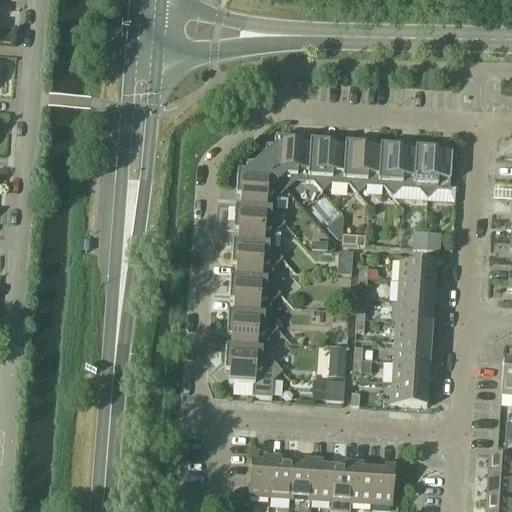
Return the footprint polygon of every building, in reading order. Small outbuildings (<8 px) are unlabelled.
[(259,161),(286,193),(295,185),(307,185),(309,148),(308,148),(298,147),(298,143),(274,141),(273,149),(272,149),(264,149),(264,157),(259,161)] [(309,148),(307,185),(312,186),(320,195),(330,187),(342,188),(344,150),(343,150),(333,150),(333,145),(309,143),(308,148),(309,148)] [(344,150),(342,188),(347,188),(356,197),(365,189),(377,190),(379,153),(368,152),(368,147),(344,146),(343,150),(344,150)] [(379,153),(377,190),(382,190),(391,200),(394,204),(426,205),(426,202),(417,193),(412,192),(414,155),(403,154),(404,149),(379,148),(379,153)] [(414,155),(412,192),(417,193),(426,202),(426,205),(454,207),(454,202),(455,191),(448,190),(450,157),(438,157),(439,152),(414,150),(414,155)] [(236,174),(235,198),(239,199),(239,209),(239,210),(276,212),(277,200),(286,193),(259,161),(253,166),(245,165),(245,174),(244,174),(236,174)] [(237,234),(236,244),(236,245),(274,247),(274,236),(284,227),(275,217),(276,212),(239,210),(239,209),(234,209),(232,234),(237,234)] [(334,225),(326,232),(336,244),(341,239),(342,222),(340,219),(334,225)] [(353,248),(363,248),(364,235),(354,234),(353,248)] [(412,235),(411,253),(422,254),(423,236),(412,235)] [(441,237),(423,236),(422,254),(440,255),(441,237)] [(232,244),(230,269),(235,269),(234,280),(271,283),(272,271),(282,262),(273,253),(274,247),(236,245),(236,244),(232,244)] [(310,245),(310,254),(321,254),(322,246),(310,245)] [(399,264),(397,285),(433,288),(435,267),(399,264)] [(334,277),(347,278),(347,266),(334,266),(334,277)] [(358,270),(357,283),(366,283),(367,271),(358,270)] [(233,304),(232,315),(269,318),(270,306),(279,297),(271,288),(271,283),(234,280),(229,279),(228,304),(233,304)] [(357,283),(357,295),(365,296),(366,283),(357,283)] [(397,285),(396,306),(432,308),(433,288),(397,285)] [(396,306),(395,326),(430,329),(432,308),(396,306)] [(356,311),(355,323),(363,324),(364,311),(356,311)] [(230,339),(230,350),(230,351),(267,353),(267,341),(277,332),(269,323),(269,318),(232,315),(227,314),(225,339),(230,339)] [(355,323),(354,336),(362,336),(363,324),(355,323)] [(393,346),(393,347),(429,349),(430,329),(395,326),(393,346)] [(393,347),(392,367),(428,369),(429,349),(393,347)] [(228,374),(227,386),(251,388),(251,400),(271,401),(272,384),(281,375),(266,358),(267,353),(230,351),(230,350),(225,349),(223,374),(228,374)] [(334,361),(345,362),(346,350),(334,350),(334,361)] [(353,352),(352,364),(361,365),(361,352),(353,352)] [(500,398),(511,398),(511,363),(502,363),(500,398)] [(352,364),(351,377),(360,377),(361,365),(352,364)] [(392,367),(391,387),(426,389),(428,369),(392,367)] [(325,391),(324,405),(342,406),(343,392),(343,387),(325,385),(325,391)] [(425,411),(426,389),(391,387),(389,408),(425,411)] [(358,410),(358,398),(350,397),(349,410),(358,410)] [(247,500),(268,501),(271,461),(261,460),(261,466),(249,465),(247,500)] [(271,461),(268,501),(288,503),(291,467),(280,467),(280,462),(271,461)] [(511,462),(487,461),(486,482),(511,483),(511,462)] [(291,467),(288,503),(309,504),(312,464),(302,463),(302,468),(291,467)] [(312,464),(309,504),(329,505),(332,470),(321,469),(321,464),(312,464)] [(332,470),(329,505),(330,505),(329,511),(349,511),(350,507),(352,466),(343,466),(342,471),(332,470)] [(352,466),(350,507),(370,508),(372,473),(361,472),(362,467),(352,466)] [(372,473),(370,508),(391,509),(394,469),(383,468),(383,474),(372,473)] [(511,483),(486,482),(485,502),(511,504),(511,483)] [(511,511),(511,504),(485,502),(483,511),(511,511)]
